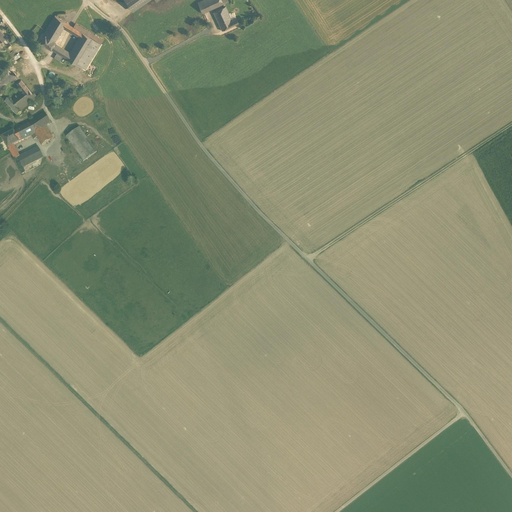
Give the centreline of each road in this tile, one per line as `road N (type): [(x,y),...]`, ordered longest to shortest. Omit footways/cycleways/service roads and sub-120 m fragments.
road 1 (unclassified): [(511,476),(463,412),(299,258),(199,144),(120,28),(87,0)]
road 2 (track): [(511,122),(302,261)]
road 3 (track): [(340,511),(463,412)]
